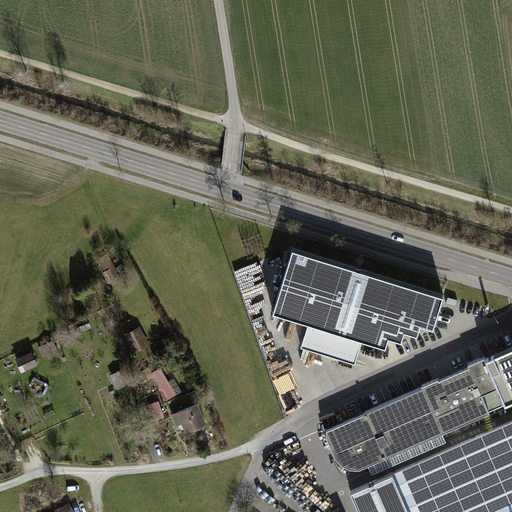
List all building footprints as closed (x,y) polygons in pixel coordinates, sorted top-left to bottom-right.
[(444,296),(296,248),(276,312),(311,324),(304,346),(357,363),(365,337),(386,344),(389,334),(403,338),(406,328),(417,331),(420,322),(434,326),(444,296)] [(104,261),(112,277),(121,273),(112,257),(104,261)] [(147,325),(132,332),(142,354),(157,347),(147,325)] [(48,359),(61,353),(56,340),(42,346),(48,359)] [(511,346),(327,429),(327,436),(330,444),(336,454),(342,462),(350,466),(362,467),(511,401),(511,346)] [(35,352),(18,358),(24,373),(40,367),(35,352)] [(170,362),(153,371),(171,404),(188,394),(170,362)] [(202,402),(182,412),(192,432),(213,421),(202,402)] [(511,511),(511,423),(353,491),(361,511),(511,511)] [(79,511),(75,503),(58,511),(79,511)]
